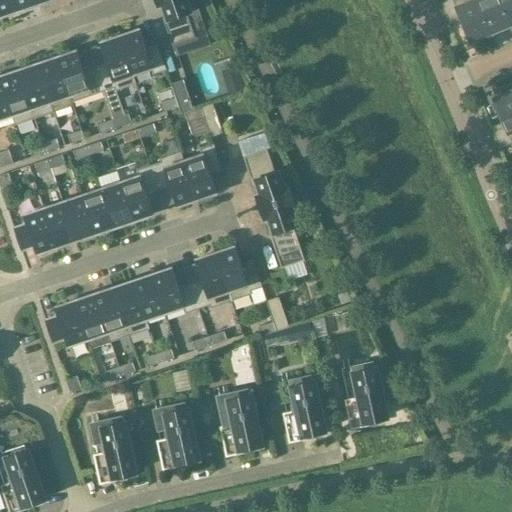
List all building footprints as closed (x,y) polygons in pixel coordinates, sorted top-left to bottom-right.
[(0,0),(0,15),(0,17),(20,10),(16,0),(0,0)] [(16,0),(20,10),(39,4),(37,0),(16,0)] [(158,0),(160,6),(162,5),(166,17),(163,18),(172,45),(196,37),(187,12),(191,11),(186,0),(158,0)] [(491,32),(477,0),(445,0),(441,2),(450,24),(461,19),(470,41),(491,32)] [(477,0),(491,32),(511,24),(501,0),(477,0)] [(511,0),(501,0),(511,24),(511,23),(511,0)] [(140,29),(120,36),(133,74),(152,68),(154,74),(167,70),(158,43),(146,47),(140,29)] [(107,63),(96,67),(104,91),(115,87),(116,90),(136,83),(133,74),(120,36),(100,43),(107,63)] [(104,91),(96,67),(84,71),(79,54),(77,51),(57,57),(70,96),(72,102),(91,95),(104,91)] [(70,96),(57,57),(38,64),(54,111),(73,105),(72,102),(70,96)] [(38,64),(19,71),(35,118),(54,111),(51,102),(38,64)] [(19,71),(0,76),(0,79),(12,115),(15,124),(35,118),(19,71)] [(0,119),(12,115),(0,79),(0,119)] [(182,114),(185,112),(194,109),(184,79),(171,83),(176,98),(179,107),(182,114)] [(511,142),(511,91),(494,99),(503,121),(492,126),(501,147),(511,142)] [(179,107),(176,98),(160,103),(163,112),(179,107)] [(201,107),(204,116),(211,137),(223,133),(213,103),(201,107)] [(188,121),(204,116),(201,107),(194,109),(185,112),(188,121)] [(129,114),(113,119),(116,128),(132,123),(129,114)] [(101,133),(116,128),(113,119),(98,124),(101,133)] [(138,129),(141,138),(157,132),(154,123),(138,129)] [(125,143),(141,138),(138,129),(122,134),(125,143)] [(71,144),(85,139),(82,130),(68,134),(71,144)] [(57,138),(43,143),(46,152),(60,147),(57,138)] [(101,141),(87,146),(90,155),(104,150),(101,141)] [(46,152),(43,143),(30,147),(33,157),(46,152)] [(184,161),(197,199),(217,192),(211,175),(223,171),(214,144),(201,149),(203,155),(184,161)] [(77,159),(90,155),(87,146),(74,150),(77,159)] [(262,207),(291,197),(287,185),(284,186),(279,172),(276,173),(268,148),(244,156),(253,183),(257,182),(261,194),(258,195),(262,207)] [(0,167),(14,163),(9,149),(0,152),(0,167)] [(197,199),(184,161),(181,152),(161,159),(162,162),(151,166),(159,190),(170,186),(177,206),(197,199)] [(49,159),(52,168),(65,163),(62,154),(49,159)] [(38,172),(52,168),(49,159),(35,163),(38,172)] [(121,182),(134,221),(154,214),(147,193),(159,190),(151,166),(138,170),(140,176),(121,182)] [(0,175),(0,184),(2,190),(13,186),(9,172),(0,175)] [(115,227),(134,221),(121,182),(102,189),(115,227)] [(83,195),(96,234),(115,227),(102,189),(83,195)] [(76,240),(96,234),(83,195),(63,202),(76,240)] [(291,197),(262,207),(266,218),(269,218),(273,230),(270,231),(279,258),(282,269),(306,261),(302,250),(294,225),(297,224),(292,210),(295,209),(291,197)] [(44,209),(57,247),(76,240),(63,202),(44,209)] [(37,254),(57,247),(44,209),(24,215),(27,224),(15,228),(22,249),(34,245),(37,254)] [(236,246),(216,253),(232,300),(252,294),(251,291),(262,287),(253,260),(241,264),(236,246)] [(211,307),(232,300),(216,253),(195,260),(202,280),(191,284),(199,308),(210,304),(211,307)] [(173,268),(153,275),(166,313),(184,306),(186,312),(199,308),(191,284),(180,288),(173,268)] [(153,275),(133,281),(146,319),(166,313),(153,275)] [(133,281),(114,288),(130,335),(149,328),(146,319),(133,281)] [(114,288),(95,294),(111,341),(130,335),(114,288)] [(111,341),(95,294),(75,301),(88,339),(91,348),(111,341)] [(267,300),(274,322),(277,330),(289,326),(279,296),(267,300)] [(68,346),(88,339),(75,301),(55,308),(58,316),(46,320),(53,342),(65,337),(68,346)] [(277,330),(274,322),(258,327),(261,336),(277,330)] [(224,331),(208,336),(212,345),(227,340),(224,331)] [(212,345),(208,336),(192,341),(196,350),(212,345)] [(171,349),(158,353),(161,362),(174,358),(171,349)] [(161,362),(158,353),(144,358),(147,367),(161,362)] [(133,362),(119,366),(122,375),(136,371),(133,362)] [(122,375),(119,366),(105,371),(108,380),(122,375)] [(351,429),(378,423),(377,419),(388,416),(377,367),(353,372),(358,396),(345,399),(351,429)] [(71,393),(82,389),(77,376),(66,379),(71,393)] [(296,410),(283,413),(289,442),(316,437),(315,432),(326,430),(315,380),(291,386),(296,410)] [(233,423),(220,426),(226,456),(253,450),(252,446),(262,443),(252,394),(228,400),(233,423)] [(170,437),(157,440),(163,470),(190,464),(188,460),(199,457),(189,408),(165,414),(170,437)] [(100,484),(126,478),(125,474),(137,471),(126,422),(102,427),(107,451),(94,454),(100,484)] [(45,497),(29,450),(6,458),(14,481),(1,485),(10,511),(16,511),(36,506),(35,501),(45,497)]
